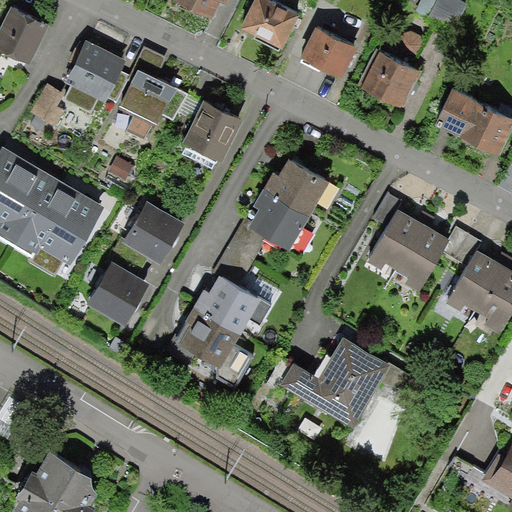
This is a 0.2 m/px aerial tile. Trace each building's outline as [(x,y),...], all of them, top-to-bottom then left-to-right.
[(226,4),(228,0),(176,0),(213,17),(220,2),(226,4)] [(300,13),(273,0),(255,0),(242,27),(282,47),(300,13)] [(49,26),(10,7),(0,27),(0,48),(30,63),(49,26)] [(358,47),(316,27),(301,57),(342,77),(358,47)] [(126,60),(85,40),(64,82),(70,85),(66,93),(64,97),(91,111),(98,98),(105,101),(108,96),(116,100),(129,74),(121,70),(126,60)] [(166,57),(144,45),(133,65),(139,68),(118,107),(133,115),(124,131),(145,143),(162,112),(172,118),(185,94),(154,78),(166,57)] [(422,70),(380,49),(361,86),(404,107),(422,70)] [(66,93),(46,82),(30,112),(58,127),(67,110),(59,106),(64,97),(66,93)] [(511,129),(511,115),(453,87),(436,124),(501,155),(511,129)] [(244,119),(204,99),(183,141),(223,161),(244,119)] [(104,208),(2,148),(0,151),(0,231),(37,253),(40,247),(70,265),(104,208)] [(329,181),(289,159),(280,176),(273,172),(265,188),(309,214),(329,181)] [(309,214),(265,188),(255,205),(260,207),(252,221),(250,225),(268,235),(290,248),(309,214)] [(402,200),(387,192),(374,216),(387,223),(367,261),(382,270),(388,263),(410,276),(406,283),(418,291),(441,252),(465,267),(448,303),(463,311),(467,303),(488,315),(484,324),(499,332),(511,311),(511,269),(477,250),(482,240),(454,224),(448,235),(398,206),(402,200)] [(185,222),(147,200),(124,241),(162,263),(185,222)] [(252,221),(244,216),(214,270),(220,273),(240,285),(268,235),(250,225),(252,221)] [(150,283),(112,261),(87,303),(125,325),(150,283)] [(240,285),(220,273),(210,290),(203,286),(191,308),(238,336),(250,320),(261,326),(274,304),(240,285)] [(238,336),(191,308),(171,342),(217,369),(214,374),(234,385),(252,355),(234,344),(238,336)] [(419,378),(343,336),(332,356),(327,353),(314,375),(284,356),(267,383),(298,402),(301,398),(364,435),(394,386),(411,393),(419,378)] [(89,459),(49,435),(35,458),(31,455),(11,490),(15,492),(10,501),(29,511),(88,511),(98,497),(94,494),(100,484),(89,459)] [(511,442),(487,483),(511,497),(511,501),(507,508),(511,511),(511,442)]
